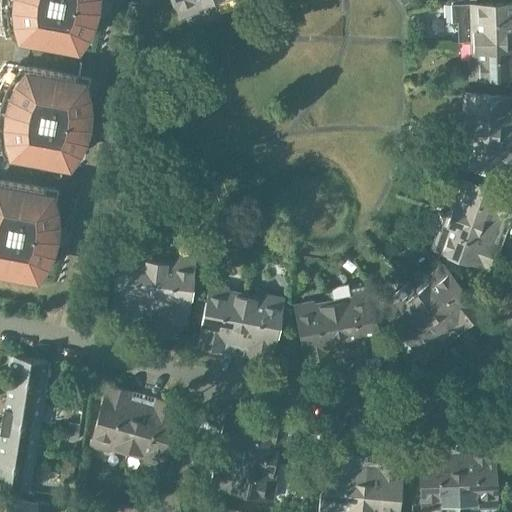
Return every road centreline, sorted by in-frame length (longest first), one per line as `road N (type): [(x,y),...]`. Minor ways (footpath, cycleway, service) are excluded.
road 1 (residential): [(511,346),(490,383),(429,415),(374,412),(201,370)]
road 2 (residential): [(201,370),(0,331)]
road 3 (residential): [(184,511),(201,370)]
